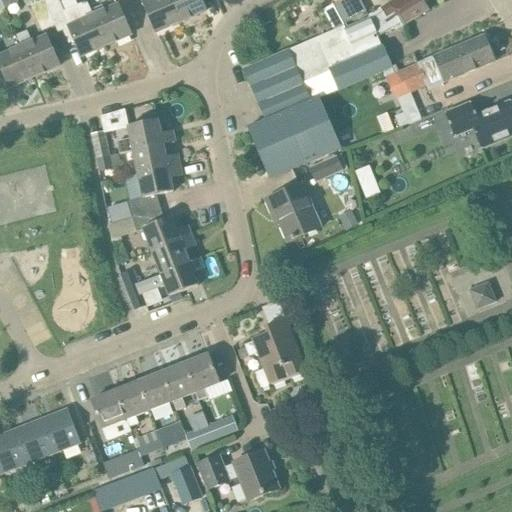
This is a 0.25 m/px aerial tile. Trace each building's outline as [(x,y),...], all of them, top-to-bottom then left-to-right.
[(75,42),(81,57),(106,46),(92,14),(92,15),(87,2),(63,12),(58,0),(43,0),(43,1),(55,27),(58,33),(63,31),(68,45),(75,42)] [(180,22),(170,0),(148,0),(143,2),(156,33),(180,22)] [(170,0),(180,22),(206,12),(200,0),(170,0)] [(265,120),(269,128),(299,112),(321,102),(320,98),(337,91),(338,92),(392,69),(382,46),(381,47),(377,37),(402,23),(404,26),(430,10),(423,0),(394,0),(389,3),(368,17),(369,19),(345,29),(344,26),(244,69),(265,120)] [(366,12),(359,0),(342,0),(333,5),(343,24),(366,12)] [(55,27),(43,1),(30,6),(42,33),(55,27)] [(92,14),(106,46),(131,35),(117,3),(92,14)] [(21,47),(35,77),(59,67),(46,36),(32,42),(26,31),(17,35),(22,47),(21,47)] [(394,117),(399,128),(421,119),(411,94),(428,87),(429,89),(495,62),(484,36),(438,55),(385,77),(395,100),(397,99),(403,113),(394,117)] [(0,76),(4,75),(10,88),(35,77),(21,47),(0,56),(0,76)] [(247,128),(269,180),(341,149),(321,102),(299,112),(269,128),(265,120),(247,128)] [(471,104),(445,114),(455,137),(473,129),(482,149),(511,136),(511,103),(511,102),(477,117),(471,104)] [(117,142),(119,153),(133,151),(164,145),(175,143),(173,132),(161,134),(158,121),(128,127),(130,139),(117,142)] [(91,135),(96,159),(110,156),(105,132),(91,135)] [(133,151),(137,174),(180,166),(178,155),(166,157),(164,145),(133,151)] [(96,159),(99,172),(113,170),(112,169),(118,167),(116,155),(110,156),(96,159)] [(336,156),(308,169),(315,184),(343,171),(336,156)] [(127,202),(131,217),(160,208),(156,196),(173,192),(170,179),(182,176),(180,166),(137,174),(142,197),(127,202)] [(376,181),(362,187),(367,201),(381,195),(376,181)] [(275,214),(288,243),(320,229),(301,185),(266,200),(272,215),(275,214)] [(143,231),(151,252),(192,237),(188,226),(177,231),(172,218),(164,221),(160,208),(131,217),(136,233),(143,231)] [(151,252),(160,274),(189,262),(185,251),(196,247),(192,237),(151,252)] [(126,287),(135,310),(147,306),(143,294),(165,287),(169,297),(198,286),(193,273),(204,269),(200,258),(189,262),(160,274),(160,275),(138,283),(138,282),(126,287)] [(133,271),(121,275),(126,287),(138,282),(133,271)] [(497,303),(489,282),(468,290),(476,311),(497,303)] [(255,373),(261,388),(306,371),(286,320),(265,328),(267,333),(252,339),(253,342),(244,346),(246,349),(237,352),(240,360),(257,354),(263,370),(255,373)] [(196,393),(198,401),(208,398),(205,390),(219,384),(208,355),(184,364),(195,394),(196,393)] [(172,403),(175,412),(185,408),(181,399),(195,394),(184,364),(161,373),(172,402),(172,403)] [(138,382),(149,412),(172,403),(172,402),(161,373),(138,382)] [(126,421),(128,427),(137,424),(135,417),(149,412),(138,382),(115,391),(126,421)] [(447,388),(406,385),(403,431),(428,433),(429,416),(441,417),(442,402),(446,403),(447,388)] [(100,426),(106,442),(117,437),(112,426),(126,421),(115,391),(91,401),(100,426)] [(279,408),(270,412),(274,422),(283,419),(279,408)] [(67,410),(39,421),(53,455),(80,444),(67,410)] [(208,426),(213,440),(238,431),(232,417),(208,426)] [(39,421),(12,431),(25,465),(53,455),(39,421)] [(213,440),(208,426),(185,435),(187,439),(190,449),(213,440)] [(164,448),(187,439),(185,435),(183,430),(160,439),(162,444),(164,448)] [(12,431),(0,436),(0,475),(25,465),(12,431)] [(111,456),(135,450),(132,439),(108,445),(111,456)] [(162,444),(160,439),(137,448),(139,453),(141,457),(164,448),(162,444)] [(239,477),(248,502),(279,490),(263,450),(233,462),(233,464),(225,467),(220,455),(197,464),(207,490),(230,481),(239,477)] [(144,466),(141,457),(139,453),(104,466),(109,479),(144,466)] [(167,465),(155,470),(158,480),(171,475),(167,465)] [(189,467),(171,475),(182,504),(201,497),(189,467)] [(152,468),(93,491),(101,511),(160,488),(152,468)]
